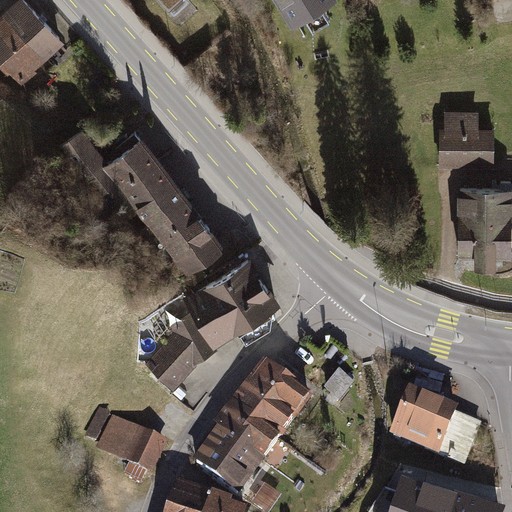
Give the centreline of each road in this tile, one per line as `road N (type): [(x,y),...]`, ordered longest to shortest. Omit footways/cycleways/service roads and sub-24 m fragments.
road 1 (primary): [(339,281),(86,0)]
road 2 (residential): [(155,511),(170,471),(219,399),(339,281)]
road 3 (primary): [(510,346),(391,316),(339,281)]
